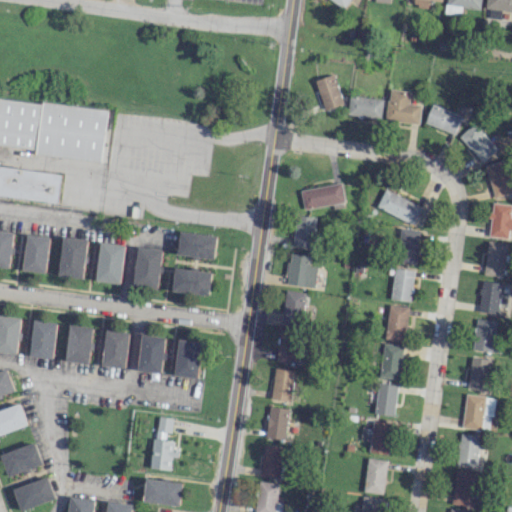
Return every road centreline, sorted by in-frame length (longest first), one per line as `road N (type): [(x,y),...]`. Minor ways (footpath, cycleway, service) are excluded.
road 1 (residential): [(272,135),(425,158),(460,193),(415,511)]
road 2 (tertiary): [(290,0),(216,511)]
road 3 (residential): [(245,324),(0,291)]
road 4 (residential): [(287,28),(68,0)]
